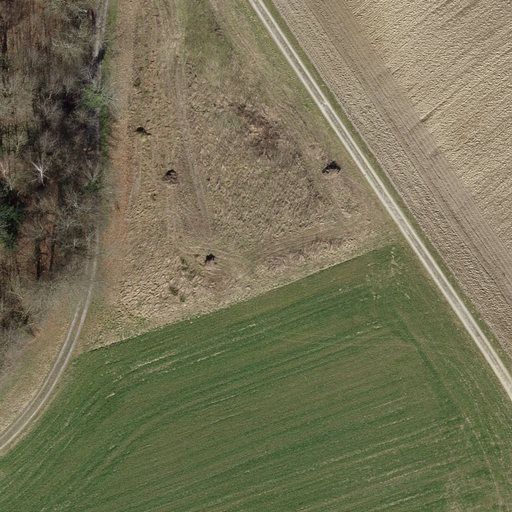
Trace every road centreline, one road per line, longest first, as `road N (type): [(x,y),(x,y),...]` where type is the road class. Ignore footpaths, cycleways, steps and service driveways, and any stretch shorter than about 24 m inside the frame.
road 1 (track): [(0,447),(38,412),(82,330),(91,102),(105,0)]
road 2 (track): [(511,378),(251,0)]
